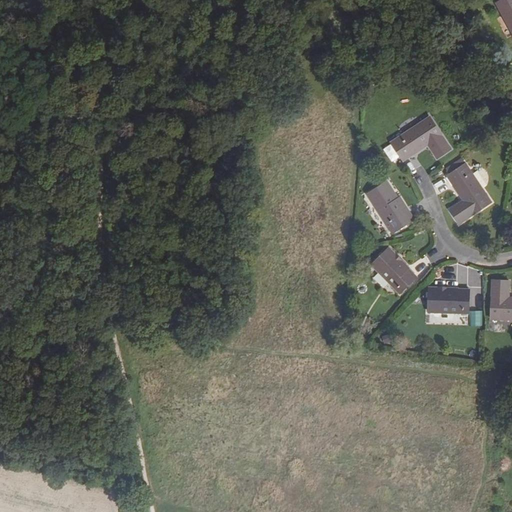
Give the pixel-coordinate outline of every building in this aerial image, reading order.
[(511,0),(502,0),(496,4),(511,32),(511,0)] [(404,160),(428,145),(433,142),(436,147),(432,150),(437,158),(451,149),(430,117),(392,142),(404,160)] [(463,165),(460,160),(448,168),(452,173),(449,175),(447,176),(463,200),(449,210),(459,224),(491,202),(465,164),(463,165)] [(392,197),(396,195),(387,182),(368,194),(393,233),(408,223),(392,197)] [(392,197),(408,223),(412,221),(396,195),(392,197)] [(389,248),(372,265),(400,294),(417,276),(389,248)] [(492,281),(491,319),(511,320),(511,297),(509,298),(509,282),(492,281)] [(430,288),(429,312),(469,313),(470,289),(430,288)]
